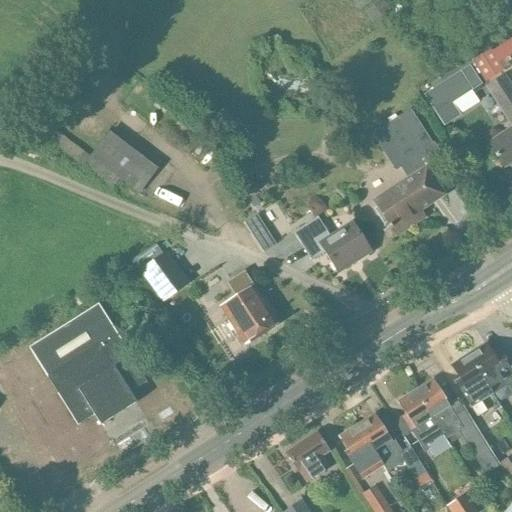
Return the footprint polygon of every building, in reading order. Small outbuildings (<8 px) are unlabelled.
[(353,0),(350,3),(357,13),(375,0),(353,0)] [(404,11),(395,0),(381,0),(365,12),(377,30),(404,11)] [(511,40),(473,63),(484,82),(504,72),(499,65),(511,57),(511,40)] [(470,66),(424,96),(444,127),(460,117),(452,105),(480,87),(482,85),(470,66)] [(511,91),(504,80),(489,89),(511,125),(511,132),(491,146),(505,167),(506,167),(506,166),(507,165),(504,161),(511,155),(511,91)] [(413,110),(395,122),(378,133),(400,167),(401,166),(410,180),(374,202),(390,226),(383,231),(385,234),(392,229),(396,236),(414,225),(410,218),(444,196),(429,172),(445,161),(413,110)] [(91,157),(64,136),(53,129),(46,138),(57,145),(79,162),(85,166),(114,188),(120,179),(139,193),(156,171),(161,165),(113,128),(108,135),(91,157)] [(309,200),(307,205),(308,210),(312,216),(318,217),(322,217),(325,215),(329,211),(324,205),(321,201),(313,194),(309,200)] [(257,216),(244,224),(263,254),(276,246),(257,216)] [(318,218),(294,233),(311,262),(325,253),(337,274),(371,252),(353,224),(331,238),(318,218)] [(217,259),(192,249),(182,272),(207,283),(217,259)] [(166,253),(140,272),(163,304),(189,285),(166,253)] [(132,263),(125,268),(134,280),(141,276),(132,263)] [(279,325),(255,287),(246,272),(233,281),(242,295),(221,309),(245,347),(279,325)] [(146,282),(133,290),(138,297),(151,288),(146,282)] [(105,288),(71,312),(77,321),(80,326),(81,326),(115,302),(105,288)] [(152,297),(139,306),(144,312),(157,304),(152,297)] [(115,302),(81,326),(86,334),(89,339),(90,339),(124,316),(115,302)] [(162,310),(155,315),(163,327),(170,323),(162,310)] [(124,316),(90,339),(95,347),(98,352),(99,352),(133,329),(124,316)] [(133,329),(99,352),(104,360),(107,365),(108,366),(143,343),(133,329)] [(486,346),(469,357),(493,394),(507,385),(511,393),(511,369),(502,353),(494,358),(486,346)] [(0,355),(0,384),(14,375),(11,372),(12,372),(8,367),(0,355)] [(121,387),(118,388),(137,416),(139,414),(186,382),(168,355),(121,387)] [(493,394),(469,357),(452,367),(466,389),(461,391),(478,417),(487,412),(480,402),(493,394)] [(14,375),(0,384),(0,409),(25,392),(23,389),(20,384),(14,375)] [(433,382),(415,393),(442,436),(446,442),(447,441),(450,446),(461,439),(476,462),(477,462),(486,476),(501,467),(502,466),(500,464),(479,432),(470,418),(459,401),(451,406),(444,394),(442,395),(433,382)] [(25,392),(0,409),(0,427),(3,432),(37,409),(35,406),(32,401),(31,401),(25,392)] [(442,436),(415,393),(399,403),(407,416),(403,419),(414,436),(422,448),(425,453),(430,450),(427,445),(442,436)] [(37,409),(3,432),(17,452),(17,453),(34,441),(51,430),(50,429),(49,426),(45,420),(37,409)] [(75,416),(68,420),(77,433),(83,428),(75,416)] [(375,417),(356,428),(382,467),(387,474),(403,463),(403,464),(415,482),(420,489),(431,481),(426,474),(427,474),(421,464),(410,447),(402,452),(386,428),(383,430),(375,417)] [(51,430),(34,441),(46,459),(50,456),(57,465),(71,455),(72,455),(53,426),(52,427),(52,428),(50,429),(51,430)] [(382,467),(356,428),(341,438),(356,463),(353,465),(362,480),(382,467)] [(286,454),(297,471),(299,474),(301,472),(309,483),(329,470),(323,459),(330,454),(317,434),(286,454)] [(14,452),(13,453),(33,482),(34,481),(33,481),(49,469),(50,470),(55,467),(55,466),(57,465),(50,456),(46,459),(34,441),(17,453),(17,452),(15,453),(14,452)] [(511,456),(500,464),(502,466),(501,467),(511,483),(511,456)] [(390,511),(388,509),(375,488),(364,495),(374,511),(390,511)] [(474,511),(465,498),(449,508),(451,511),(474,511)] [(308,511),(302,502),(286,511),(308,511)] [(422,503),(413,509),(415,511),(432,511),(427,504),(422,503)]
